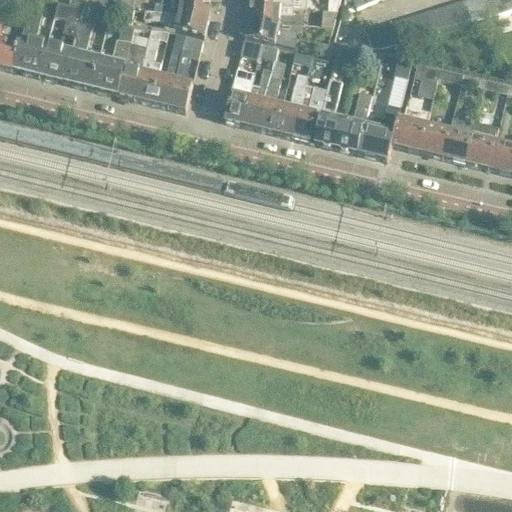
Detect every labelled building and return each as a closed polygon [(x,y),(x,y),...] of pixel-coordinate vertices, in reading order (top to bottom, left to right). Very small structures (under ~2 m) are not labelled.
[(0,0),(0,35),(8,0),(0,0)] [(31,0),(30,3),(28,13),(37,16),(40,2),(33,0),(31,0)] [(84,11),(83,0),(82,0),(70,0),(68,7),(84,11)] [(119,0),(121,11),(133,13),(134,0),(119,0)] [(306,0),(251,0),(250,8),(292,11),(306,13),(306,0)] [(328,0),(327,14),(337,15),(341,0),(328,0)] [(352,0),(357,11),(368,7),(365,0),(352,0)] [(475,0),(471,2),(478,24),(488,21),(481,0),(475,0)] [(493,0),(481,0),(488,21),(499,18),(493,0)] [(504,0),(493,0),(499,18),(509,14),(504,0)] [(156,7),(155,16),(209,23),(209,21),(210,5),(161,1),(161,8),(156,7)] [(471,2),(460,5),(467,28),(478,24),(471,2)] [(457,31),(467,28),(460,5),(450,8),(457,31)] [(39,80),(64,86),(80,26),(83,13),(59,6),(54,23),(65,25),(58,52),(47,49),(39,80)] [(291,19),(292,11),(250,8),(249,24),(303,28),(304,20),(291,19)] [(450,8),(439,11),(446,34),(457,31),(450,8)] [(133,13),(121,11),(122,28),(131,29),(133,13)] [(429,15),(436,37),(446,34),(439,11),(429,15)] [(13,74),(39,80),(47,49),(35,47),(42,17),(37,16),(28,13),(21,42),(13,74)] [(333,32),(337,15),(327,14),(323,14),(321,31),(333,32)] [(204,41),(209,23),(155,16),(144,15),(143,25),(164,26),(164,32),(175,33),(204,41)] [(436,37),(429,15),(418,18),(425,41),(436,37)] [(408,21),(415,44),(425,41),(418,18),(408,21)] [(408,21),(397,25),(404,47),(415,44),(408,21)] [(80,26),(64,86),(91,93),(99,62),(86,59),(93,27),(80,24),(80,26)] [(249,24),(245,41),(295,52),(296,36),(331,41),(333,32),(321,31),(303,28),(249,24)] [(397,25),(386,28),(394,50),(404,47),(397,25)] [(386,28),(376,31),(382,52),(388,52),(394,50),(386,28)] [(112,65),(99,62),(91,93),(118,99),(131,47),(135,33),(121,31),(118,45),(116,45),(112,65)] [(365,34),(371,52),(382,52),(376,31),(365,34)] [(169,36),(152,34),(148,51),(135,103),(152,108),(159,79),(161,68),(154,67),(159,45),(167,46),(169,36)] [(0,37),(0,70),(13,74),(21,42),(0,37)] [(166,81),(159,79),(152,108),(168,112),(186,40),(177,37),(166,81)] [(186,116),(193,87),(185,85),(190,62),(199,64),(204,44),(186,40),(168,112),(186,116)] [(258,60),(261,49),(244,45),(241,61),(257,64),(258,60)] [(360,50),(338,45),(336,56),(357,62),(360,50)] [(131,47),(118,99),(135,103),(148,51),(131,47)] [(261,49),(258,60),(275,64),(278,52),(261,49)] [(357,63),(379,68),(382,56),(372,53),(360,50),(357,62),(357,63)] [(310,70),(312,60),(295,56),(292,66),(310,70)] [(407,83),(412,62),(399,59),(394,80),(395,80),(407,83)] [(275,137),(282,109),(274,107),(280,83),(284,66),(275,64),(273,75),(271,81),(258,133),(275,137)] [(416,69),(413,83),(437,88),(438,83),(441,75),(416,69)] [(242,129),(251,90),(254,77),(238,73),(225,125),(242,129)] [(264,73),(262,79),(259,92),(251,90),(242,129),(258,133),(271,81),(273,75),(264,73)] [(441,75),(439,83),(452,86),(454,78),(441,75)] [(298,79),(296,87),(290,111),(282,109),(275,137),(292,141),(305,89),(307,81),(298,79)] [(364,129),(357,157),(378,162),(378,161),(386,163),(386,164),(387,165),(391,149),(392,149),(399,121),(408,83),(407,83),(395,80),(388,108),(384,124),(371,121),(369,130),(364,129)] [(463,80),(459,96),(465,97),(466,90),(484,94),(486,85),(463,80)] [(335,152),(342,124),(333,121),(340,92),(341,88),(329,85),(326,94),(318,128),(314,147),(335,152)] [(509,90),(486,85),(484,94),(507,99),(509,90)] [(326,94),(305,89),(292,141),(310,146),(315,127),(318,128),(326,94)] [(357,157),(366,119),(370,103),(371,100),(364,98),(359,97),(352,126),(342,124),(335,152),(357,157)] [(403,122),(399,121),(392,149),(421,156),(428,128),(430,117),(406,111),(403,122)] [(450,134),(443,162),(466,167),(475,128),(453,122),(450,134)] [(498,133),(476,127),(475,128),(466,167),(489,173),(496,145),(498,133)] [(450,134),(428,128),(421,156),(443,162),(450,134)] [(511,176),(511,148),(496,145),(489,173),(511,179),(511,176)]
